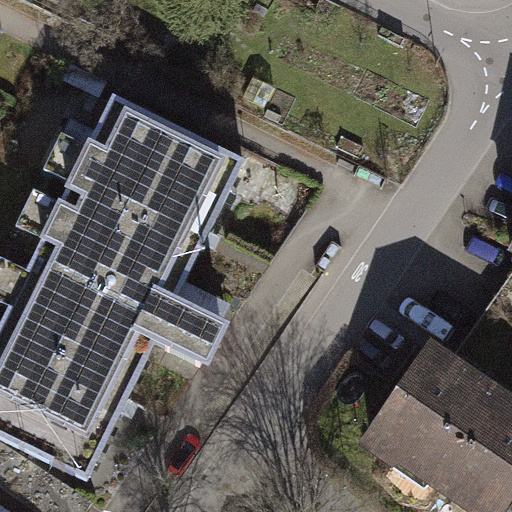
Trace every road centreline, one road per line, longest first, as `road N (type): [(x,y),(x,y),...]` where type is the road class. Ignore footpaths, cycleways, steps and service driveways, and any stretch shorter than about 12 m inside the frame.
road 1 (residential): [(248,452),(511,68)]
road 2 (residential): [(511,63),(386,0)]
